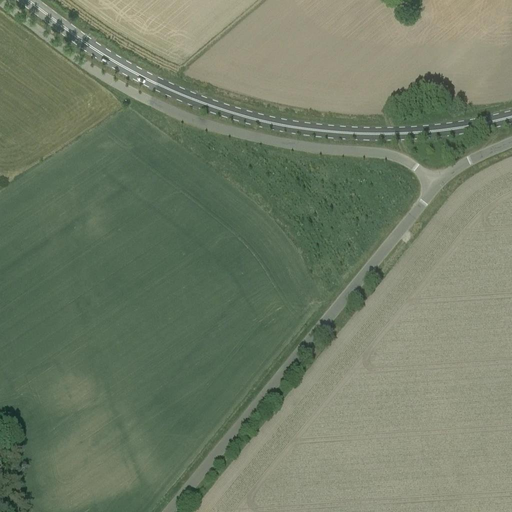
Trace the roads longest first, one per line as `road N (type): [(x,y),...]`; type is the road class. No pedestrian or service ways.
road 1 (secondary): [(28,0),(134,73),(268,124),(394,135),(511,118)]
road 2 (unclassified): [(437,186),(376,153),(259,138),(153,105),(0,1)]
road 3 (unclassified): [(305,347),(168,511)]
road 4 (unclassified): [(305,347),(437,186)]
